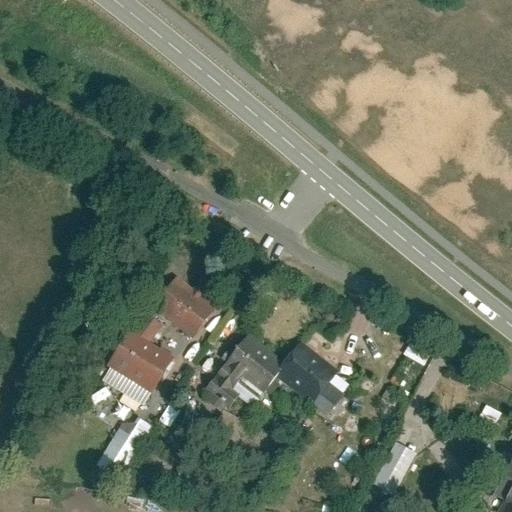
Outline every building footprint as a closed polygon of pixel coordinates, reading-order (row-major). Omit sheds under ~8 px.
[(176,276),(150,306),(187,338),(213,308),(176,276)] [(174,351),(125,326),(104,366),(153,391),(174,351)] [(283,359),(243,329),(211,373),(255,405),(273,380),(326,418),(346,390),(329,377),(337,366),(299,337),(283,359)] [(425,366),(431,354),(409,343),(403,356),(425,366)] [(493,430),(501,414),(486,406),(477,421),(493,430)] [(139,460),(157,431),(137,418),(131,427),(123,422),(94,467),(117,481),(133,456),(139,460)] [(511,511),(511,455),(494,495),(501,498),(494,511),(511,511)]
